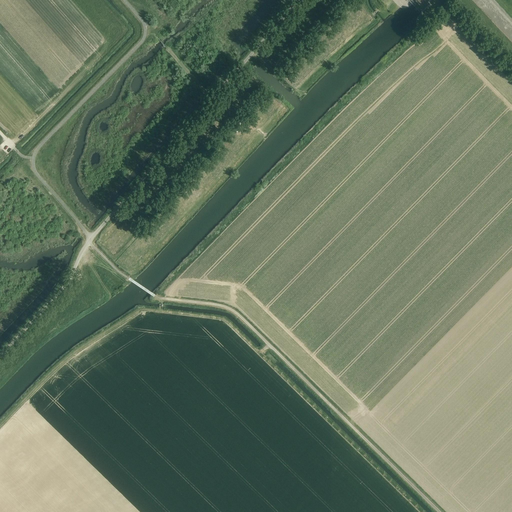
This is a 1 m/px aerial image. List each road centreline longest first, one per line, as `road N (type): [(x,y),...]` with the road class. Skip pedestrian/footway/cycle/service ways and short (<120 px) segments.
road 1 (track): [(439,511),(237,313),(154,296)]
road 2 (unclassified): [(299,0),(89,240)]
road 3 (unclassified): [(0,356),(62,288),(89,240)]
